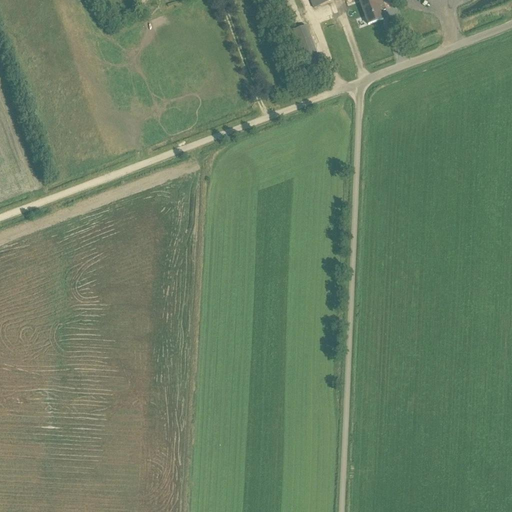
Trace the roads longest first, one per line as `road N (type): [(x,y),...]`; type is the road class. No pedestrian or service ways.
road 1 (unclassified): [(341,511),(359,82),(511,25)]
road 2 (track): [(359,82),(0,218)]
